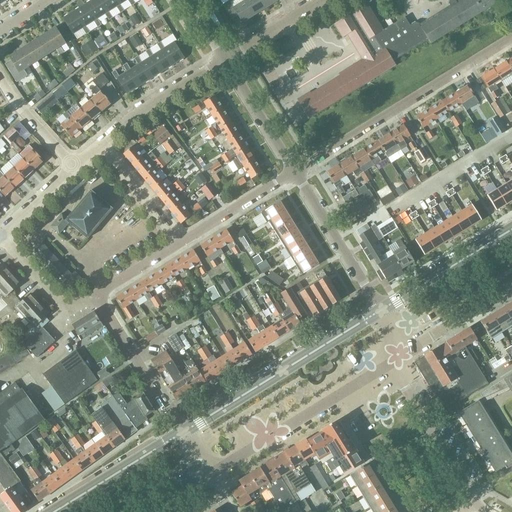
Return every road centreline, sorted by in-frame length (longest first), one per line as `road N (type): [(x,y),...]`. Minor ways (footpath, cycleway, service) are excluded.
road 1 (residential): [(293,172),(511,37)]
road 2 (secondary): [(181,432),(380,310)]
road 3 (unclassified): [(476,504),(401,383),(396,360)]
road 4 (residential): [(380,310),(293,172)]
road 5 (residential): [(181,432),(95,294)]
road 6 (secondary): [(380,310),(511,228)]
road 7 (unclassified): [(207,475),(338,395)]
road 8 (residential): [(97,145),(224,59)]
road 9 (secondary): [(52,511),(181,432)]
road 10 (residential): [(396,360),(511,287)]
road 11 (residential): [(177,243),(293,172)]
road 12 (residential): [(409,511),(338,395)]
road 13 (residential): [(293,172),(224,59)]
road 14 (residential): [(0,238),(68,311),(95,294)]
road 15 (residential): [(177,243),(97,145)]
